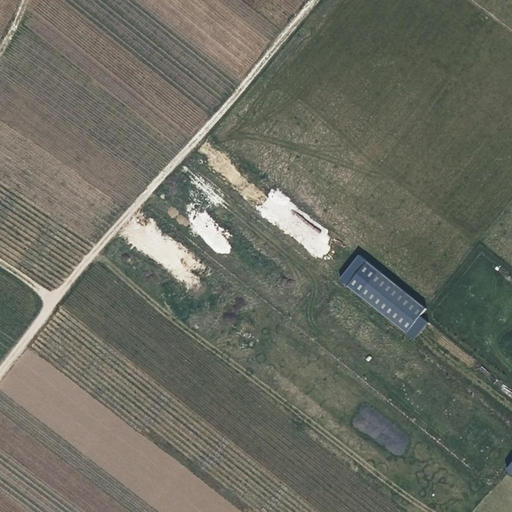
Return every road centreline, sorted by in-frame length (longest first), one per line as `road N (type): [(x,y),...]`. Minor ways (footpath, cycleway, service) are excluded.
road 1 (track): [(307,0),(97,249),(359,461),(436,511)]
road 2 (track): [(97,249),(0,372)]
